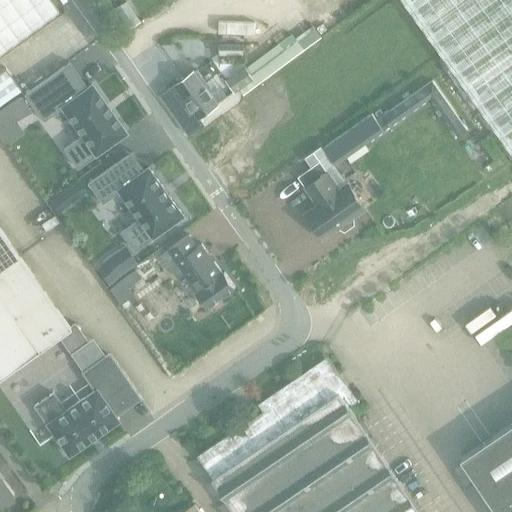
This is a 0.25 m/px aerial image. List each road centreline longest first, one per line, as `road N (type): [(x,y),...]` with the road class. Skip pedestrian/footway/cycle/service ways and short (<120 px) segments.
road 1 (unclassified): [(79,0),(303,324)]
road 2 (unclassified): [(75,504),(85,474),(303,324)]
